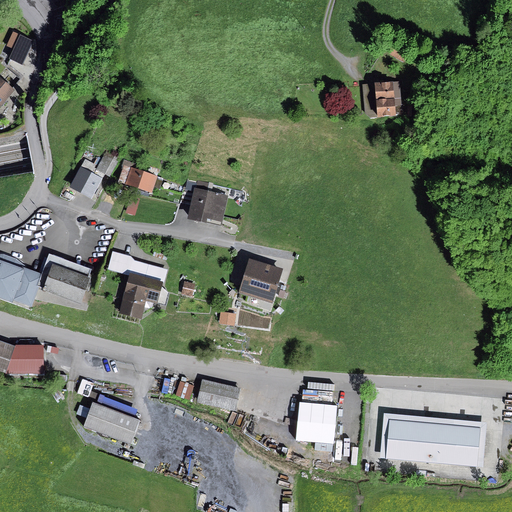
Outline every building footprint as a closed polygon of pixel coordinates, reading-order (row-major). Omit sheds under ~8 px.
[(35,39),(16,33),(10,47),(16,49),(12,61),(25,66),(35,39)] [(415,52),(397,42),(390,54),(408,64),(415,52)] [(0,113),(19,91),(0,75),(0,113)] [(403,82),(381,85),(385,119),(407,116),(403,82)] [(106,152),(100,164),(87,158),(73,188),(95,198),(106,174),(112,177),(121,159),(106,152)] [(161,176),(132,167),(127,184),(156,193),(161,176)] [(232,198),(197,190),(191,219),(213,224),(214,219),(226,222),(232,198)] [(102,272),(56,256),(46,284),(92,300),(102,272)] [(48,274),(0,258),(0,293),(40,307),(48,274)] [(284,269),(248,259),(239,293),(275,303),(284,269)] [(130,274),(120,314),(142,320),(147,302),(158,305),(163,282),(130,274)] [(195,296),(198,283),(186,280),(184,293),(195,296)] [(223,311),(222,321),(232,322),(233,312),(223,311)] [(0,341),(0,372),(6,374),(15,347),(0,341)] [(15,347),(6,374),(44,374),(44,346),(15,347)] [(239,388),(203,380),(198,405),(235,412),(239,388)] [(305,399),(317,400),(317,390),(305,390),(305,399)] [(146,421),(98,403),(89,427),(137,445),(146,421)] [(337,406),(300,403),(296,442),(334,445),(337,406)] [(489,421),(389,412),(385,458),(485,467),(489,421)]
